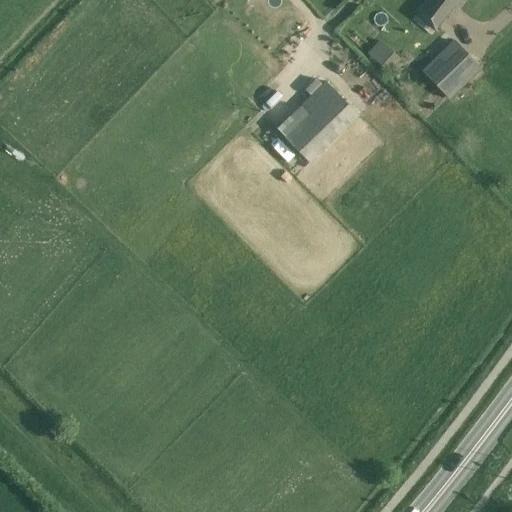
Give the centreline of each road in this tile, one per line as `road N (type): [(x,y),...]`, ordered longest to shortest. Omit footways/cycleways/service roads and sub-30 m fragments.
road 1 (secondary): [(511,383),(410,511)]
road 2 (secondary): [(437,511),(511,416)]
